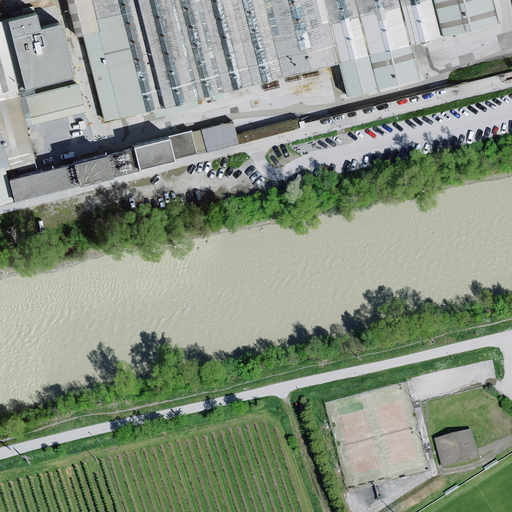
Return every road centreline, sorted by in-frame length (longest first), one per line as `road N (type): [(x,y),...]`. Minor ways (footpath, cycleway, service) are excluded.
road 1 (track): [(511,83),(0,213)]
road 2 (unclassified): [(0,455),(511,338)]
road 3 (unknown): [(504,0),(509,27),(499,41),(445,59),(416,48)]
